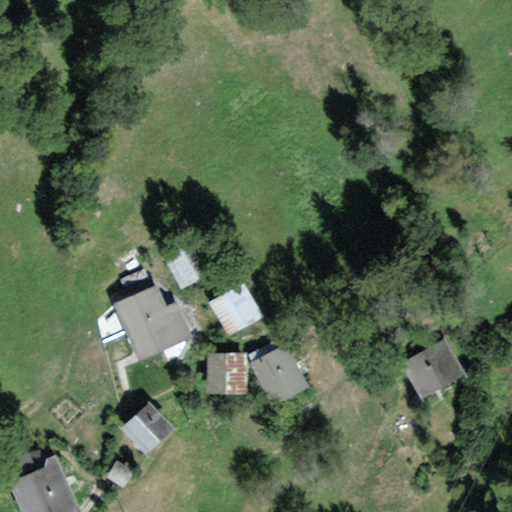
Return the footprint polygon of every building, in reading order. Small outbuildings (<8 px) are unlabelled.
[(194,243),(172,257),(186,281),(209,267),(194,243)] [(153,287),(115,305),(139,355),(185,333),(170,302),(162,306),(153,287)] [(258,316),(242,287),(216,302),(232,330),(258,316)] [(285,346),(254,362),(276,403),(306,387),(285,346)] [(455,373),(438,348),(411,365),(427,391),(455,373)] [(248,354),(209,355),(209,391),(248,391),(248,354)] [(168,427),(148,408),(127,429),(148,448),(168,427)] [(43,469),(16,481),(31,511),(65,511),(76,507),(52,458),(44,462),(43,469)] [(131,474),(119,466),(112,477),(125,484),(131,474)]
